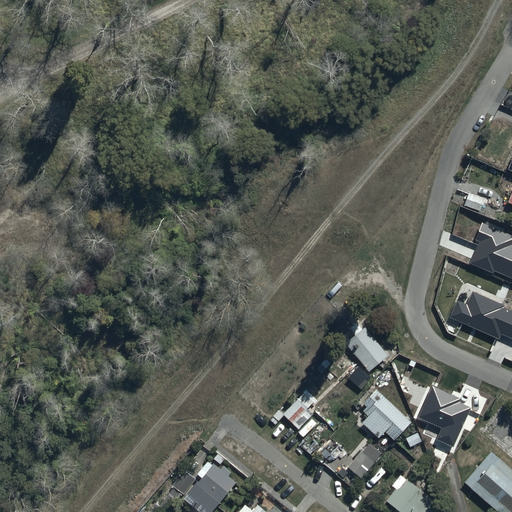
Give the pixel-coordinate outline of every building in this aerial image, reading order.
[(484,200),(468,193),(463,206),(479,213),(484,200)] [(361,330),(356,324),(349,330),(354,336),(345,343),(369,372),(387,357),(364,328),(361,330)] [(354,383),(360,390),(370,380),(358,368),(349,378),(354,383)] [(362,424),(378,439),(375,442),(383,449),(392,440),(393,442),(411,423),(375,390),(361,404),(367,410),(364,414),(367,417),(362,424)] [(313,403),(303,394),(282,415),(278,411),(269,420),(275,426),(284,417),(297,430),(312,415),(306,410),(313,403)] [(421,442),(417,433),(405,439),(410,448),(421,442)] [(381,454),(369,443),(350,465),(355,470),(358,466),(365,472),(381,454)] [(511,511),(511,464),(491,446),(467,472),(510,511),(511,511)] [(212,464),(182,500),(197,511),(212,511),(236,483),(228,477),(230,474),(222,467),(219,471),(212,464)] [(195,481),(183,472),(172,487),(173,488),(159,507),(156,504),(149,511),(166,511),(179,496),(181,498),(195,481)] [(437,511),(441,508),(405,481),(397,492),(395,490),(385,503),(396,511),(394,511),(437,511)]
